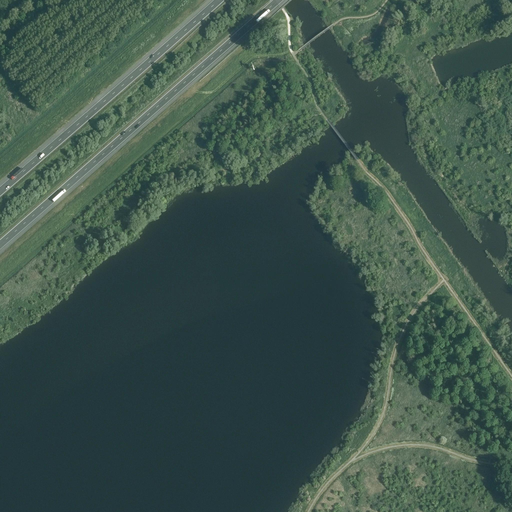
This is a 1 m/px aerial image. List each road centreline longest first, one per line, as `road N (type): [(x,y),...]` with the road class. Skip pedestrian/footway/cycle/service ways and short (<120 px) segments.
road 1 (motorway): [(0,243),(278,0)]
road 2 (motorway): [(218,0),(0,189)]
